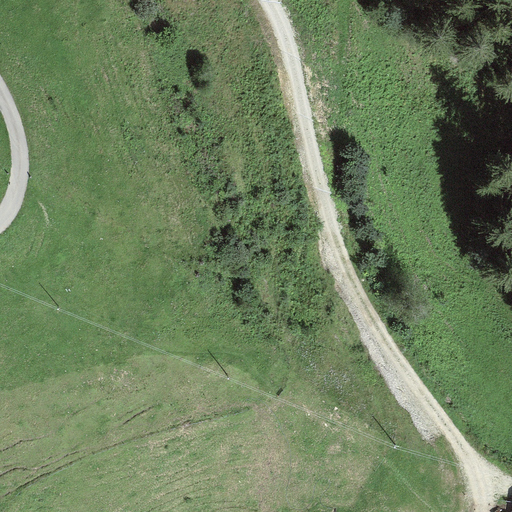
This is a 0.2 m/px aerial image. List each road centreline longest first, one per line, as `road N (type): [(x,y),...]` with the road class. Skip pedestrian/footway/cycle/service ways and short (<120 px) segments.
road 1 (track): [(497,511),(489,481),(402,363),(341,256),(334,183),(343,0)]
road 2 (track): [(0,210),(14,154),(0,91)]
